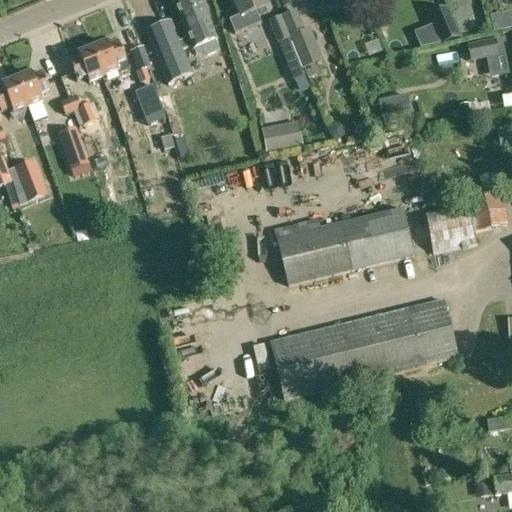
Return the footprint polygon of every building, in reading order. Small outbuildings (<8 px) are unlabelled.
[(173,3),(192,52),(216,42),(199,0),(173,0),(174,2),(173,3)] [(260,0),(233,0),(241,19),(229,24),(234,37),(260,26),(257,20),(267,16),(260,0)] [(346,0),(352,14),(368,7),(364,0),(346,0)] [(447,9),(430,16),(443,46),(460,39),(447,9)] [(296,11),(281,17),(290,39),(305,33),(305,32),(296,11)] [(511,29),(511,12),(490,17),(493,33),(511,29)] [(281,17),(268,22),(278,44),(290,39),(281,17)] [(278,44),(283,57),(296,52),(290,39),(278,44)] [(508,66),(505,52),(503,40),(481,44),(467,47),(470,64),(485,61),(487,70),(508,66)] [(106,44),(92,50),(103,79),(118,73),(116,67),(125,63),(117,43),(108,47),(106,44)] [(136,73),(146,70),(149,69),(147,63),(142,48),(127,53),(135,73),(136,73)] [(103,79),(92,50),(76,56),(78,59),(68,64),(76,84),(86,80),(88,85),(103,79)] [(146,70),(136,73),(140,85),(150,81),(146,70)] [(30,74),(16,80),(27,109),(42,103),(40,99),(49,95),(41,74),(32,78),(30,74)] [(176,74),(162,79),(168,94),(181,89),(176,74)] [(298,93),(310,88),(305,76),(293,81),(298,93)] [(27,109),(16,80),(1,87),(2,90),(0,90),(0,109),(2,114),(10,110),(12,115),(27,109)] [(141,98),(147,114),(162,108),(152,82),(133,89),(137,100),(141,98)] [(91,91),(68,101),(73,115),(77,113),(97,104),(91,91)] [(382,119),(411,113),(407,97),(378,103),(382,119)] [(73,115),(68,101),(61,104),(66,118),(73,115)] [(471,116),(468,106),(459,108),(461,118),(471,116)] [(268,157),(302,150),(297,126),(263,133),(268,157)] [(75,130),(58,136),(71,172),(88,166),(75,130)] [(105,164),(125,156),(115,131),(95,139),(105,164)] [(511,131),(498,134),(500,152),(511,150),(511,131)] [(160,140),(163,152),(173,149),(170,137),(160,140)] [(33,163),(14,171),(23,193),(42,186),(33,163)] [(23,193),(14,171),(7,173),(11,183),(19,208),(27,204),(23,193)] [(484,198),(500,195),(496,177),(481,180),(484,198)] [(507,227),(500,195),(484,198),(466,202),(467,204),(427,212),(436,255),(477,247),(475,234),(507,227)] [(287,288),(359,271),(414,260),(403,212),(320,231),(318,223),(274,233),(287,288)] [(76,233),(78,241),(87,239),(86,231),(76,233)] [(270,346),(284,403),(457,360),(443,303),(270,346)] [(210,413),(206,391),(198,392),(202,414),(210,413)] [(188,395),(193,421),(202,419),(197,393),(188,395)] [(487,422),(488,433),(511,430),(511,420),(511,418),(487,422)] [(511,476),(492,478),(495,497),(511,495),(511,476)] [(490,479),(476,481),(478,498),(492,496),(490,479)]
